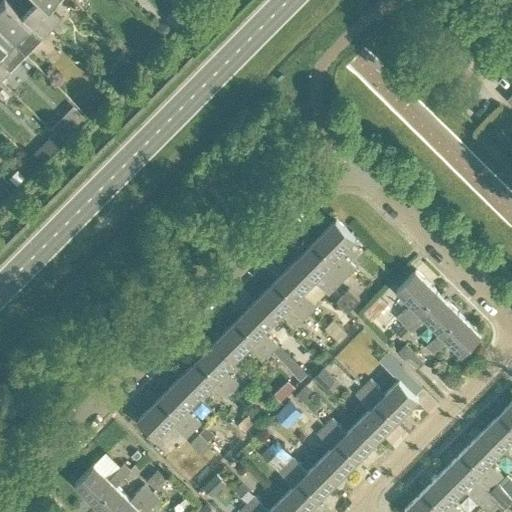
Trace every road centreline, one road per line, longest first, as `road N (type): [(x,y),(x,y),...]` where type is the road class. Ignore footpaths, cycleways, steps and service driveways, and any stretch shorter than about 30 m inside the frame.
road 1 (residential): [(511,317),(372,178),(346,168),(327,173),(0,501)]
road 2 (primary): [(0,288),(287,0)]
road 3 (residential): [(511,344),(353,504)]
